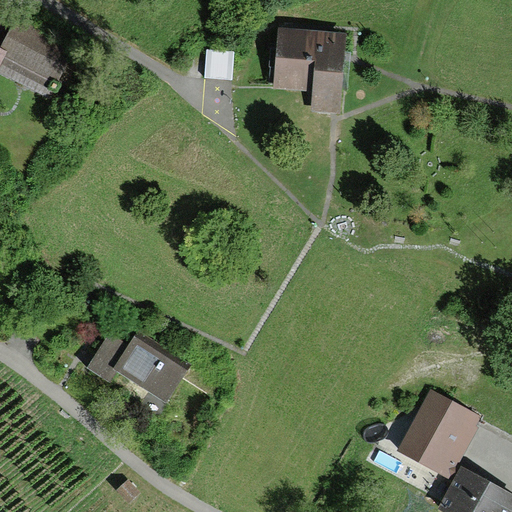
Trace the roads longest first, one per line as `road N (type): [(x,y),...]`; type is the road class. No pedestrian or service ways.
road 1 (residential): [(0,346),(211,511)]
road 2 (residential): [(43,0),(223,123)]
